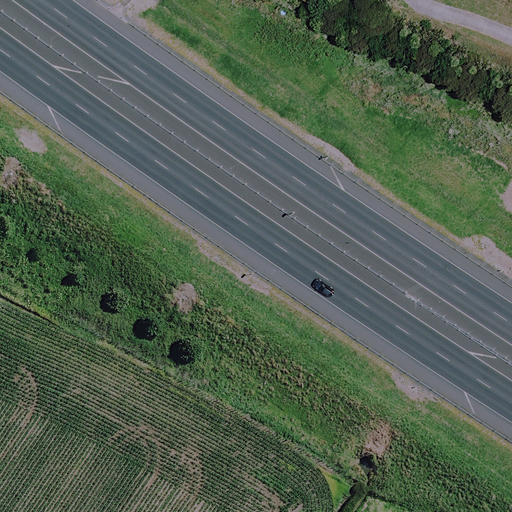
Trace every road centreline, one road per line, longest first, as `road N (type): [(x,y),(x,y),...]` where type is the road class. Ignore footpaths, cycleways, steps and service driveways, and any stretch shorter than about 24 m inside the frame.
road 1 (motorway): [(511,409),(0,52)]
road 2 (motorway): [(40,0),(511,327)]
